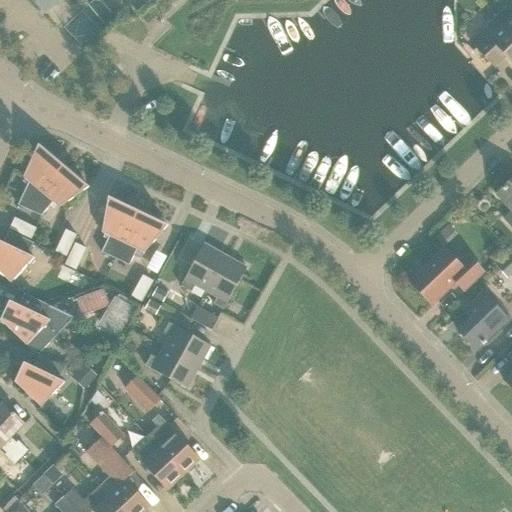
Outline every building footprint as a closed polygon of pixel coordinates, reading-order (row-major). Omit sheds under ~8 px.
[(56,0),(32,0),(44,12),(56,0)] [(502,23),(511,33),(511,3),(508,7),(508,6),(504,7),(495,16),(502,23)] [(511,62),(511,33),(502,23),(495,16),(486,25),(485,28),(486,28),(471,42),(494,66),(505,56),(511,62)] [(17,205),(29,210),(40,192),(63,166),(38,144),(22,177),(28,182),(17,205)] [(88,187),(63,166),(40,192),(29,210),(41,216),(52,202),(58,207),(88,187)] [(511,179),(496,194),(511,210),(504,216),(505,221),(511,229),(511,228),(511,179)] [(101,252),(115,259),(137,211),(108,197),(101,233),(108,236),(101,252)] [(167,225),(137,211),(115,259),(128,265),(136,249),(143,253),(167,225)] [(36,228),(14,218),(9,229),(30,239),(36,228)] [(55,251),(66,256),(76,235),(65,230),(55,251)] [(33,243),(8,231),(2,243),(0,241),(0,273),(10,283),(34,258),(27,255),(33,243)] [(75,243),(64,265),(75,270),(86,248),(75,243)] [(194,285),(205,291),(225,256),(204,244),(180,286),(191,292),(194,285)] [(414,279),(434,300),(455,281),(463,290),(482,272),(468,257),(459,266),(444,251),(414,279)] [(511,274),(511,254),(510,252),(494,266),(506,279),(511,274)] [(247,268),(225,256),(205,291),(216,297),(213,304),(223,310),(247,268)] [(141,302),(153,281),(142,275),(130,296),(141,302)] [(108,305),(103,289),(76,298),(81,315),(108,305)] [(509,320),(483,292),(463,312),(471,320),(458,332),(476,351),(509,320)] [(24,293),(18,305),(9,301),(0,318),(0,320),(26,345),(34,352),(38,354),(73,318),(49,305),(24,293)] [(115,297),(98,324),(118,337),(135,310),(115,297)] [(211,330),(218,318),(197,306),(190,319),(211,330)] [(169,337),(163,347),(199,367),(210,346),(169,322),(163,333),(169,337)] [(187,389),(199,367),(163,347),(157,358),(151,355),(145,365),(187,389)] [(511,368),(502,378),(511,388),(511,350),(507,355),(511,360),(511,368)] [(57,379),(63,367),(38,355),(32,367),(23,362),(14,382),(40,407),(64,382),(57,379)] [(90,357),(80,369),(93,379),(103,367),(90,357)] [(160,400),(137,376),(123,389),(147,413),(160,400)] [(0,405),(0,436),(6,442),(22,457),(28,451),(18,440),(16,442),(11,437),(24,424),(2,403),(0,405)] [(103,412),(89,425),(101,437),(111,447),(123,436),(103,412)] [(147,436),(183,475),(199,459),(166,423),(160,428),(158,426),(147,436)] [(6,442),(0,436),(0,448),(1,447),(6,453),(4,455),(14,465),(22,457),(6,442)] [(147,436),(131,451),(167,490),(183,475),(147,436)] [(99,485),(124,511),(142,511),(150,506),(126,480),(134,472),(111,447),(101,437),(85,452),(108,477),(99,485)] [(76,444),(60,457),(73,473),(89,460),(76,444)] [(124,511),(108,495),(99,485),(83,500),(72,488),(63,497),(77,511),(89,511),(92,510),(93,511),(124,511)] [(0,492),(0,511),(1,511),(11,503),(0,492)] [(77,511),(63,497),(55,505),(61,511),(77,511)]
